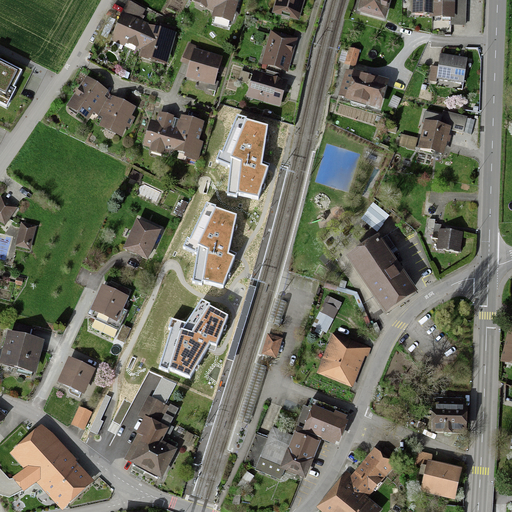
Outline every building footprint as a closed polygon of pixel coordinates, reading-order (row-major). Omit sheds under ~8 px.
[(189,0),(189,1),(213,14),(219,0),(189,0)] [(240,0),(219,0),(213,14),(212,21),(234,26),(240,0)] [(279,0),(277,10),(297,15),(300,0),(279,0)] [(391,0),(361,0),(357,16),(385,24),(391,0)] [(433,0),(411,0),(412,17),(433,17),(433,0)] [(452,0),(433,0),(433,17),(433,21),(452,21),(452,0)] [(465,0),(452,0),(452,21),(452,26),(466,26),(465,0)] [(139,55),(148,29),(121,16),(110,44),(139,55)] [(148,29),(139,55),(138,60),(166,68),(176,36),(148,29)] [(299,44),(272,36),(263,68),(290,76),(299,44)] [(360,55),(349,52),(345,68),(356,71),(360,55)] [(186,82),(216,91),(224,63),(195,54),(186,82)] [(467,62),(440,58),(437,83),(464,87),(467,62)] [(0,95),(9,101),(22,74),(0,62),(0,95)] [(389,84),(353,74),(345,104),(380,114),(389,84)] [(258,77),(253,97),(279,104),(284,85),(258,77)] [(110,96),(87,81),(68,111),(89,124),(95,115),(100,118),(110,104),(106,101),(110,96)] [(101,131),(123,141),(137,112),(115,102),(101,131)] [(198,164),(208,125),(183,118),(182,122),(160,117),(158,127),(152,126),(146,150),(153,152),(152,157),(165,161),(166,155),(198,164)] [(228,194),(259,201),(269,171),(263,167),(269,129),(235,120),(220,162),(229,168),(228,194)] [(424,123),(417,151),(444,158),(451,130),(424,123)] [(399,145),(417,146),(417,136),(400,134),(399,145)] [(210,171),(210,196),(227,196),(227,171),(210,171)] [(1,200),(0,202),(0,220),(5,224),(15,210),(1,200)] [(236,261),(229,257),(238,217),(205,210),(187,251),(197,256),(194,282),(223,289),(236,261)] [(432,239),(441,240),(442,231),(443,225),(435,224),(435,220),(429,219),(428,228),(434,229),(432,239)] [(160,232),(136,222),(124,251),(147,261),(160,232)] [(22,225),(16,246),(29,249),(35,228),(22,225)] [(446,250),(458,252),(461,234),(442,231),(441,240),(440,245),(447,246),(446,250)] [(354,258),(388,308),(410,293),(384,255),(395,248),(387,236),(354,258)] [(106,283),(87,327),(115,339),(126,311),(120,309),(128,292),(106,283)] [(287,304),(275,301),(268,324),(280,327),(287,304)] [(191,379),(210,346),(216,347),(228,318),(201,305),(185,327),(173,324),(162,367),(191,379)] [(334,309),(328,305),(316,327),(323,331),(334,309)] [(511,329),(503,366),(511,368),(511,329)] [(42,344),(10,335),(3,363),(34,371),(42,344)] [(275,355),(279,339),(270,337),(267,353),(275,355)] [(352,393),(368,352),(332,338),(316,379),(352,393)] [(91,371),(69,361),(60,382),(82,392),(91,371)] [(255,365),(237,423),(248,427),(266,369),(255,365)] [(423,394),(414,394),(413,407),(423,408),(423,394)] [(134,462),(132,465),(159,478),(176,445),(165,439),(163,438),(176,412),(149,398),(141,413),(147,415),(126,458),(134,462)] [(436,430),(463,431),(464,399),(427,399),(426,412),(436,412),(436,430)] [(313,400),(311,405),(345,418),(347,414),(313,400)] [(218,406),(213,405),(210,414),(216,415),(218,406)] [(84,428),(90,413),(80,409),(74,424),(84,428)] [(339,448),(348,425),(311,411),(302,434),(321,441),(339,448)] [(45,483),(65,507),(92,485),(44,427),(17,449),(35,470),(25,479),(35,491),(45,483)] [(283,474),(305,482),(321,441),(302,434),(296,431),(293,439),(272,431),(256,472),(280,482),(283,474)] [(346,473),(314,511),(315,511),(380,511),(367,501),(394,468),(374,451),(351,478),(346,473)] [(419,495),(454,504),(462,471),(431,464),(432,458),(418,454),(415,468),(425,470),(419,495)] [(250,477),(242,474),(237,490),(245,492),(250,477)]
